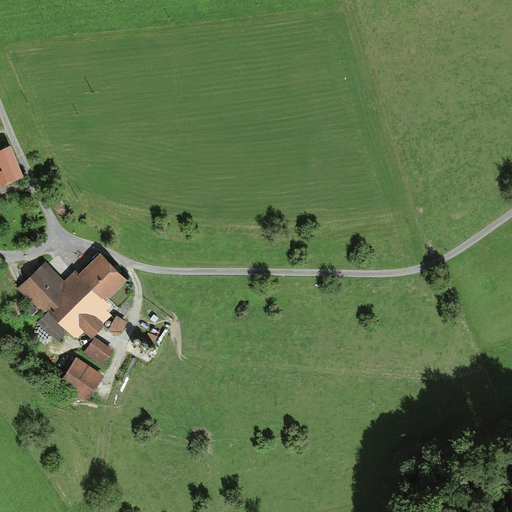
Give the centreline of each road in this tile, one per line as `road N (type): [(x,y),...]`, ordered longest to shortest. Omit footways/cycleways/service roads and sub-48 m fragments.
road 1 (residential): [(511,213),(427,265),(378,273),(161,270),(55,238)]
road 2 (residential): [(0,107),(55,238)]
